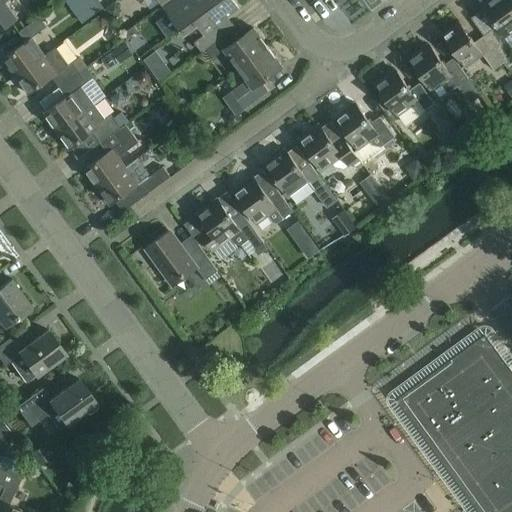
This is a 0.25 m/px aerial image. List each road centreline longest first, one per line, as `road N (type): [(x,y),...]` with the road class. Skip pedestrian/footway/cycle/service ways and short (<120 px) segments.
road 1 (residential): [(217,455),(0,155)]
road 2 (tertiary): [(217,455),(476,266)]
road 3 (residential): [(146,207),(328,67)]
